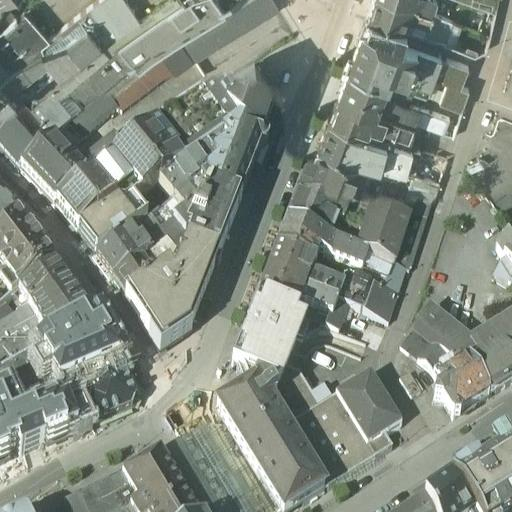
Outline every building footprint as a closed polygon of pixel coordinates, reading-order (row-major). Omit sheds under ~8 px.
[(98,0),(48,39),(40,46),(43,51),(103,6),(98,0)] [(124,0),(98,0),(103,6),(107,11),(122,32),(139,20),(124,0)] [(227,13),(215,0),(190,0),(189,1),(153,25),(173,47),(183,41),(206,26),(208,25),(227,13)] [(249,0),(227,13),(208,25),(206,26),(183,41),(195,61),(279,11),(271,0),(249,0)] [(417,7),(395,0),(373,0),(368,17),(402,28),(407,14),(414,17),(413,20),(427,25),(429,25),(432,14),(417,8),(417,7)] [(436,1),(432,0),(395,0),(417,7),(417,8),(432,14),(436,1)] [(103,6),(43,51),(40,52),(43,56),(86,28),(107,11),(103,6)] [(0,79),(12,68),(40,52),(43,51),(40,46),(48,39),(23,11),(4,27),(1,29),(0,29),(0,79)] [(452,22),(432,14),(429,25),(427,25),(423,36),(445,44),(452,22)] [(365,24),(363,29),(402,43),(403,36),(405,29),(402,28),(368,17),(365,24)] [(153,25),(118,49),(139,72),(151,62),(173,47),(153,25)] [(86,28),(43,56),(54,70),(55,69),(60,75),(98,44),(100,47),(102,47),(86,28)] [(402,43),(363,29),(348,69),(384,82),(426,97),(440,57),(402,43)] [(54,70),(28,92),(36,101),(40,106),(105,51),(102,47),(100,47),(98,44),(60,75),(55,69),(54,70)] [(180,45),(162,58),(176,76),(194,62),(180,45)] [(109,56),(49,107),(70,130),(90,113),(106,100),(139,72),(118,49),(109,56)] [(40,52),(12,68),(0,79),(0,80),(15,97),(16,96),(24,88),(25,88),(28,92),(54,70),(43,56),(40,52)] [(162,58),(135,79),(148,97),(176,76),(162,58)] [(468,68),(446,60),(439,80),(446,82),(439,103),(461,111),(468,91),(461,88),(468,68)] [(255,64),(218,88),(167,122),(150,135),(151,136),(171,160),(180,154),(191,168),(205,156),(237,133),(261,143),(281,90),(270,86),(255,64)] [(384,82),(348,69),(339,96),(413,123),(418,109),(379,95),(384,82)] [(135,79),(109,99),(122,117),(148,97),(135,79)] [(0,80),(0,110),(15,97),(0,80)] [(28,92),(24,88),(16,96),(27,109),(36,101),(28,92)] [(0,154),(18,175),(21,173),(53,145),(70,130),(49,107),(35,118),(27,109),(16,96),(15,97),(0,110),(0,154)] [(413,123),(339,96),(328,122),(365,135),(365,134),(382,139),(404,147),(408,136),(413,123)] [(70,130),(53,145),(65,159),(117,112),(106,100),(90,113),(70,130)] [(443,118),(418,109),(413,123),(438,132),(443,118)] [(448,119),(443,118),(438,132),(444,134),(448,119)] [(365,135),(328,122),(318,148),(351,157),(356,143),(360,144),(379,150),(382,139),(365,134),(365,135)] [(130,127),(113,142),(124,155),(142,140),(130,127)] [(237,133),(205,156),(252,175),(265,144),(261,143),(237,133)] [(87,185),(55,211),(77,237),(113,210),(123,212),(131,206),(157,187),(159,189),(191,168),(180,154),(171,160),(151,136),(87,185)] [(113,142),(77,172),(87,185),(124,155),(113,142)] [(351,157),(351,158),(355,159),(360,144),(356,143),(351,157)] [(53,145),(21,173),(55,211),(87,185),(77,172),(65,159),(53,145)] [(351,157),(318,148),(313,162),(361,177),(367,163),(355,159),(351,158),(351,157)] [(191,168),(159,189),(191,226),(204,201),(205,200),(198,190),(202,187),(218,175),(205,156),(191,168)] [(252,175),(205,156),(218,175),(202,187),(208,196),(209,195),(239,207),(252,175)] [(361,177),(313,162),(308,174),(357,189),(361,177)] [(357,189),(308,174),(299,200),(338,215),(342,217),(346,219),(357,189)] [(411,176),(403,201),(415,206),(430,210),(438,184),(411,176)] [(208,196),(202,187),(198,190),(205,200),(208,196)] [(403,201),(376,194),(370,211),(409,224),(415,206),(403,201)] [(191,226),(185,237),(186,238),(179,252),(183,248),(218,262),(239,207),(209,195),(208,196),(205,200),(204,201),(191,226)] [(299,200),(286,229),(326,245),(334,225),(335,221),(338,215),(299,200)] [(113,210),(77,237),(95,260),(132,234),(146,224),(131,206),(123,212),(113,210)] [(430,210),(415,206),(409,224),(406,234),(420,238),(430,210)] [(0,237),(12,220),(0,207),(0,237)] [(409,224),(370,211),(362,236),(356,257),(367,261),(393,271),(406,234),(409,224)] [(342,217),(340,223),(335,221),(334,225),(342,228),(346,219),(342,217)] [(0,273),(33,239),(26,231),(17,218),(14,220),(13,219),(12,220),(0,237),(0,273)] [(342,228),(334,225),(326,245),(356,257),(362,236),(342,228)] [(326,245),(286,229),(277,255),(314,270),(320,254),(325,256),(323,261),(361,276),(367,261),(356,257),(326,245)] [(181,233),(165,247),(175,258),(179,252),(186,238),(185,237),(181,233)] [(132,234),(95,260),(113,285),(139,267),(150,259),(132,234)] [(420,238),(406,234),(393,271),(404,276),(407,277),(420,238)] [(0,273),(0,311),(3,309),(5,307),(19,296),(19,295),(52,269),(51,268),(54,265),(33,239),(0,273)] [(511,244),(495,256),(505,271),(511,282),(511,244)] [(165,247),(154,256),(160,264),(167,274),(175,258),(165,247)] [(153,285),(126,303),(143,328),(161,356),(190,336),(189,334),(218,262),(187,249),(172,286),(166,276),(153,285)] [(314,270),(277,255),(267,279),(304,294),(310,281),(314,270)] [(150,259),(139,267),(145,275),(150,271),(160,264),(154,256),(150,259)] [(393,271),(367,261),(361,276),(387,286),(388,285),(400,289),(404,276),(393,271)] [(139,267),(113,285),(123,299),(150,281),(147,277),(145,275),(139,267)] [(19,295),(19,296),(23,302),(25,306),(27,309),(42,300),(41,300),(65,286),(52,269),(19,295)] [(511,287),(511,282),(505,271),(499,275),(509,290),(511,287)] [(304,294),(267,279),(257,305),(262,307),(294,320),(299,308),(304,294)] [(150,281),(123,299),(126,303),(153,285),(150,281)] [(342,293),(315,283),(310,281),(304,294),(338,307),(343,294),(342,293)] [(383,296),(346,282),(342,293),(343,294),(338,307),(388,326),(396,301),(383,296)] [(400,289),(388,285),(387,286),(383,296),(396,301),(400,289)] [(65,286),(41,300),(42,300),(27,309),(22,313),(12,319),(0,326),(0,339),(1,342),(35,322),(41,332),(48,344),(52,342),(90,322),(65,286)] [(338,307),(304,294),(299,308),(304,310),(304,312),(329,322),(332,323),(338,307)] [(257,305),(245,335),(250,337),(262,307),(257,305)] [(294,320),(262,307),(250,337),(247,345),(236,374),(245,396),(257,388),(264,399),(278,390),(284,374),(282,373),(289,355),(292,356),(294,351),(304,324),(294,320)] [(388,326),(338,307),(332,323),(329,322),(325,332),(377,352),(388,326)] [(3,309),(0,311),(0,326),(12,319),(3,309)] [(458,340),(427,316),(413,334),(431,348),(444,358),(458,340)] [(46,375),(56,395),(76,400),(125,380),(90,322),(52,342),(29,355),(32,358),(25,363),(35,381),(46,375)] [(511,323),(470,349),(477,360),(498,348),(511,370),(511,323)] [(321,330),(304,324),(294,351),(298,347),(302,342),(306,339),(311,337),(316,335),(319,335),(321,330)] [(0,355),(0,372),(29,355),(48,344),(41,332),(0,355)] [(413,334),(408,340),(399,351),(417,365),(431,348),(413,334)] [(470,349),(458,340),(444,358),(447,360),(446,362),(460,372),(461,371),(462,372),(467,369),(467,368),(472,363),(477,360),(470,349)] [(242,342),(231,372),(236,374),(247,345),(242,342)] [(444,358),(431,348),(417,365),(417,366),(429,375),(436,387),(460,372),(446,362),(447,360),(444,358)] [(511,370),(498,348),(477,360),(472,363),(467,368),(467,369),(487,402),(511,386),(511,370)] [(310,356),(307,361),(293,355),(292,356),(284,374),(298,379),(318,413),(352,391),(327,351),(321,350),(315,352),(310,356)] [(487,402),(467,369),(462,372),(461,371),(460,372),(436,387),(441,395),(434,399),(433,406),(444,409),(452,424),(487,402)] [(0,373),(0,467),(90,429),(76,400),(56,395),(19,411),(0,373)] [(318,413),(298,379),(284,374),(278,390),(264,399),(285,433),(318,413)] [(408,376),(398,382),(410,402),(420,395),(408,376)] [(125,380),(76,400),(90,429),(130,412),(131,413),(135,403),(135,402),(125,380)] [(352,391),(318,413),(285,433),(292,445),(322,495),(334,488),(374,464),(392,453),(388,446),(384,440),(391,436),(401,431),(369,381),(352,391)] [(264,399),(257,388),(245,396),(216,414),(252,472),(292,445),(285,433),(264,399)] [(244,511),(196,431),(179,442),(220,511),(244,511)] [(391,436),(384,440),(388,446),(395,441),(391,436)] [(511,511),(511,444),(506,449),(449,484),(467,511),(511,511)] [(297,511),(322,495),(292,445),(252,472),(276,511),(297,511)] [(193,511),(160,454),(122,478),(122,479),(142,511),(193,511)] [(334,488),(337,494),(377,469),(374,464),(334,488)] [(142,511),(122,479),(79,499),(84,511),(142,511)] [(467,511),(449,484),(424,501),(428,511),(467,511)] [(84,511),(79,499),(51,511),(84,511)] [(428,511),(424,501),(407,511),(428,511)]
